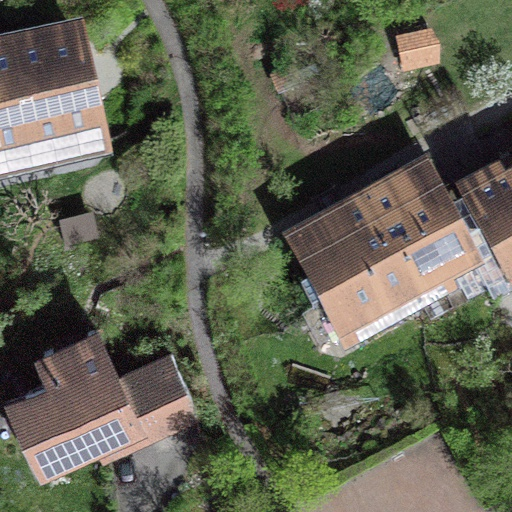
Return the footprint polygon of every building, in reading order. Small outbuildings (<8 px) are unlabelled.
[(84,31),(0,48),(0,185),(112,162),(84,31)] [(511,178),(470,202),(511,279),(511,178)] [(364,214),(412,304),(456,280),(467,302),(486,291),(426,180),(364,214)] [(353,335),(412,304),(364,214),(302,248),(350,337),(353,335)] [(46,383),(4,401),(39,480),(98,454),(102,464),(200,420),(170,352),(121,375),(98,325),(33,354),(46,383)]
